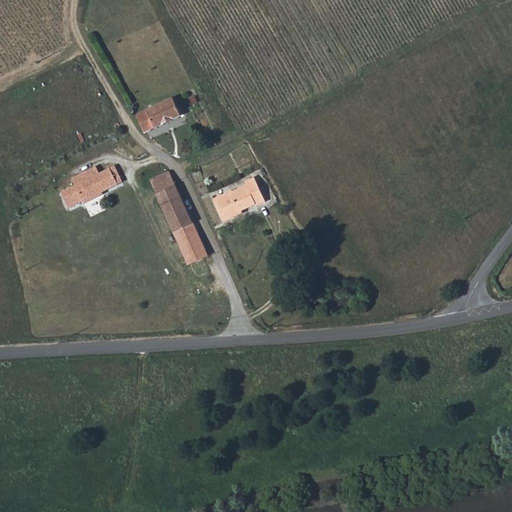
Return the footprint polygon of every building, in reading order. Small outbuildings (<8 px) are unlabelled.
[(169,101),(143,114),(151,130),(177,116),(169,101)] [(142,135),(151,130),(143,114),(135,118),(142,135)] [(79,198),(91,193),(92,196),(120,182),(111,166),(89,176),(90,179),(89,179),(86,180),(84,182),(83,185),(84,188),(75,192),(73,187),(58,193),(66,209),(80,202),(79,198)] [(149,182),(181,254),(187,268),(207,259),(169,174),(149,182)] [(244,190),(256,209),(258,212),(267,208),(255,180),(245,185),(247,189),(244,190)] [(213,201),(223,226),(234,222),(233,219),(243,215),(256,209),(244,190),(233,195),(232,193),(213,201)]
